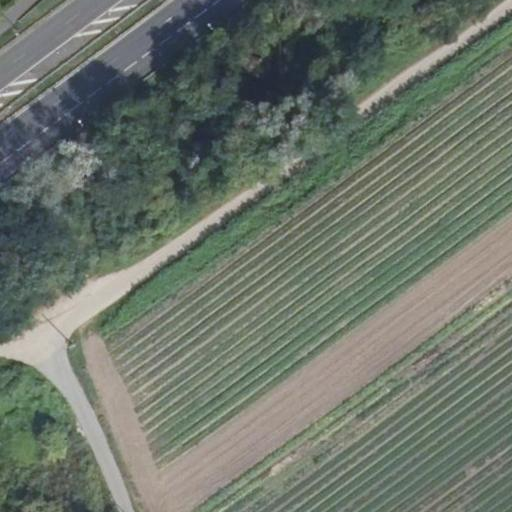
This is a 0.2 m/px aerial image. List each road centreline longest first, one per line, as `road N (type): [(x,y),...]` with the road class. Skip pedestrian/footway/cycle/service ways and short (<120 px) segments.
road 1 (unclassified): [(511,1),(38,338),(83,412),(125,511)]
road 2 (primary): [(0,155),(211,0)]
